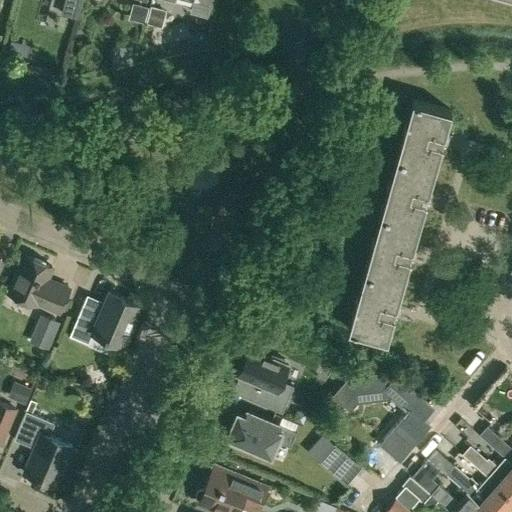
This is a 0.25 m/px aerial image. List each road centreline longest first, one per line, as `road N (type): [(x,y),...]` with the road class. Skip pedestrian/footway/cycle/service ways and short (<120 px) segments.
road 1 (residential): [(0,209),(162,282),(166,309),(127,406)]
road 2 (residential): [(154,511),(186,437),(127,406)]
road 3 (residential): [(68,511),(82,504),(127,406)]
